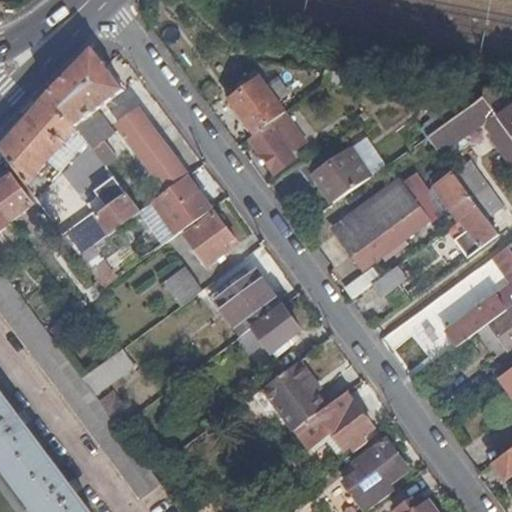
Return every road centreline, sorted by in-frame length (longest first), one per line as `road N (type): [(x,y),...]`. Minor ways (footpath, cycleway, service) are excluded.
road 1 (residential): [(98,0),(483,511)]
road 2 (residential): [(0,338),(129,511)]
road 3 (primary): [(0,105),(84,15),(88,0)]
road 4 (unknown): [(363,349),(466,269)]
